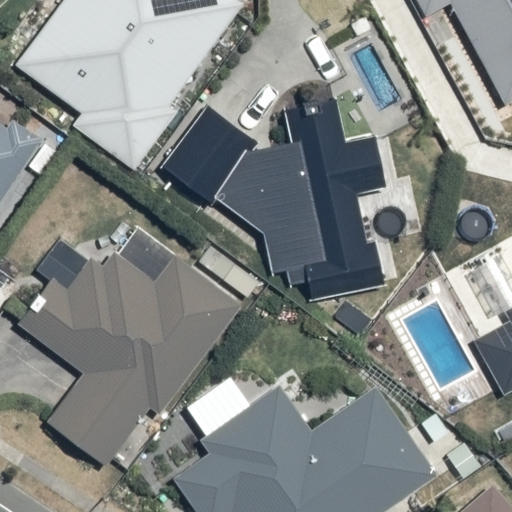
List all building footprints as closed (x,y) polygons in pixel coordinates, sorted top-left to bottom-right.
[(62,0),(14,68),(80,115),(71,127),(133,172),(175,114),(166,108),(240,7),(230,0),(62,0)] [(511,0),(412,0),(423,19),(447,6),(502,107),(511,101),(511,0)] [(259,153),(206,112),(163,167),(210,203),(213,200),(259,235),(268,278),(281,276),(285,291),(303,287),(307,305),(386,287),(376,242),(364,245),(353,196),(385,189),(374,137),(345,143),(335,98),(279,110),(287,147),(259,153)] [(69,147),(52,135),(0,102),(0,214),(31,166),(49,178),(69,147)] [(216,240),(201,260),(150,221),(116,266),(102,255),(78,287),(62,275),(27,321),(90,369),(55,416),(117,463),(120,459),(125,463),(265,277),(216,240)] [(507,322),(470,342),(500,397),(511,390),(511,307),(502,313),(507,322)] [(420,511),(430,505),(421,490),(444,476),(386,384),(365,397),(346,367),(314,388),(300,365),(261,390),(245,364),(190,398),(213,435),(210,436),(217,448),(181,470),(207,511),(234,511),(244,506),(247,511),(420,511)] [(511,511),(511,490),(503,480),(466,511),(511,511)]
